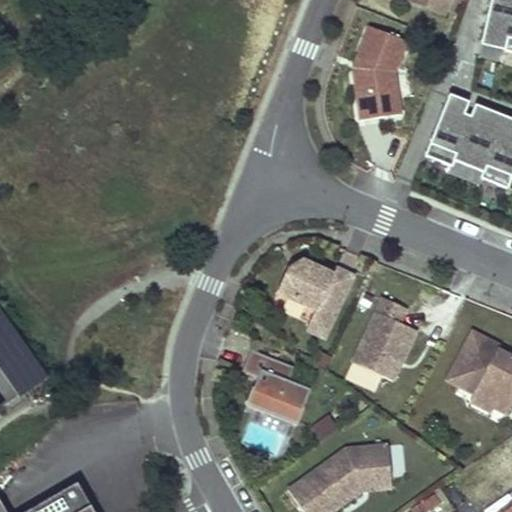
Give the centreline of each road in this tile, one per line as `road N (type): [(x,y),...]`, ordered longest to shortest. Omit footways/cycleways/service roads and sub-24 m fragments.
road 1 (residential): [(257,167),(200,303),(180,379),(186,427),(227,511)]
road 2 (residential): [(511,268),(257,167)]
road 3 (residential): [(257,167),(326,0)]
road 4 (unknown): [(181,401),(115,443),(108,468),(127,511)]
